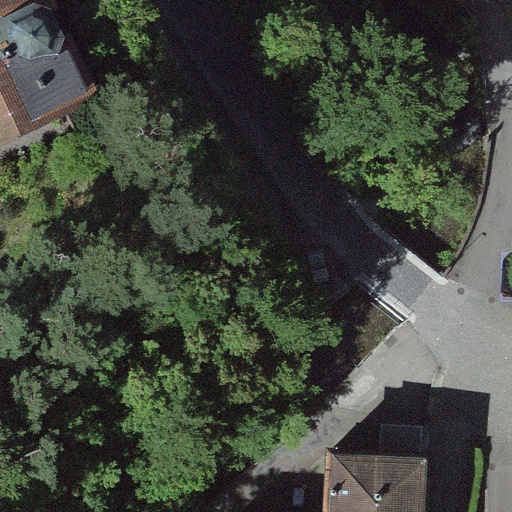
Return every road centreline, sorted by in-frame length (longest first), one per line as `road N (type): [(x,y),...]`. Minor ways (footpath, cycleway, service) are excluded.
road 1 (residential): [(192,0),(332,212),(449,325)]
road 2 (residential): [(511,165),(490,246),(449,325)]
